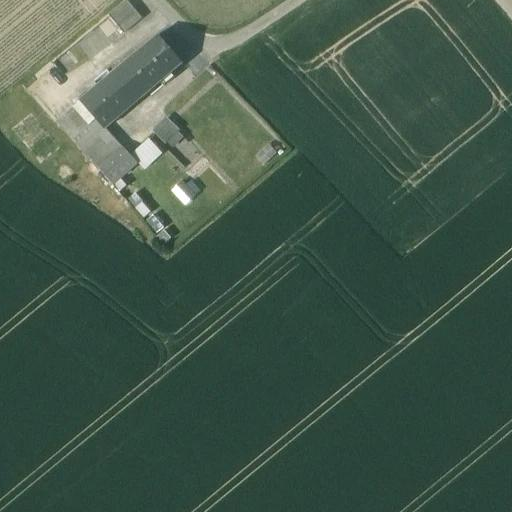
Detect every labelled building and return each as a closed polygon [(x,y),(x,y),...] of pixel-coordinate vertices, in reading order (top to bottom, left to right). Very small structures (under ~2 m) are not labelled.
[(108,16),(123,34),(141,19),(126,1),(108,16)] [(157,36),(79,101),(104,129),(105,129),(159,83),(170,74),(181,64),(157,36)] [(170,74),(159,83),(163,87),(174,77),(170,74)] [(136,163),(105,129),(104,129),(79,101),(74,105),(75,107),(58,121),(57,120),(56,121),(112,185),(136,163)] [(153,130),(173,148),(186,134),(166,116),(153,130)]
